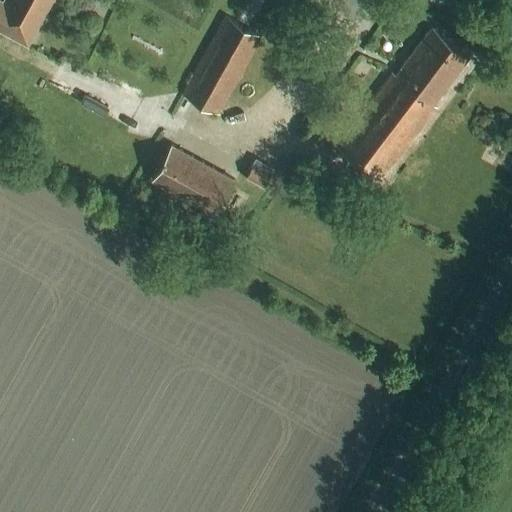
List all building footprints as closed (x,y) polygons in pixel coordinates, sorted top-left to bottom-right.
[(0,0),(0,29),(28,44),(51,0),(2,0),(2,1),(0,0)] [(219,113),(262,36),(225,15),(182,92),(219,113)] [(433,104),(470,55),(432,26),(395,75),(392,72),(336,144),(382,179),(438,107),(433,104)] [(170,146),(152,178),(216,214),(234,182),(170,146)] [(264,188),(270,176),(251,165),(245,177),(264,188)]
